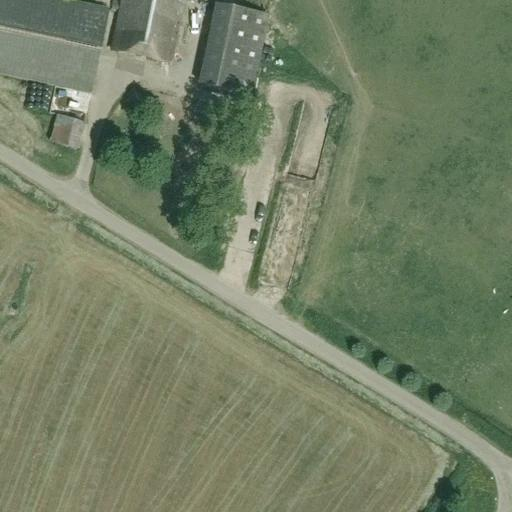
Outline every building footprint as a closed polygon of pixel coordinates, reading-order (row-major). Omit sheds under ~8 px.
[(0,0),(0,75),(90,94),(107,10),(58,0),(0,0)] [(193,0),(122,0),(111,53),(170,65),(183,1),(193,3),(193,0)] [(250,98),(267,18),(218,8),(201,87),(250,98)] [(267,193),(269,168),(281,169),(285,115),(260,113),(254,192),(267,193)] [(84,124),(57,115),(49,142),(76,151),(84,124)] [(306,146),(271,266),(288,271),(323,151),(306,146)] [(243,229),(266,230),(268,195),(245,194),(243,229)]
